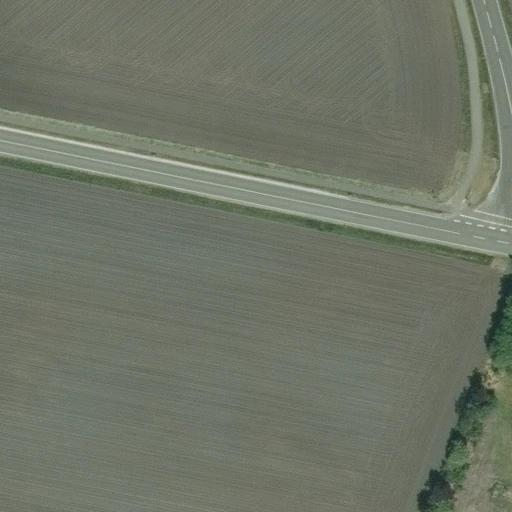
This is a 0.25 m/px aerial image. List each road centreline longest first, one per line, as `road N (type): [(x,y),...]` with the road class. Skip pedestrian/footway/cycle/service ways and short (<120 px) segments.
road 1 (tertiary): [(511,245),(0,142)]
road 2 (tertiary): [(483,0),(511,124)]
